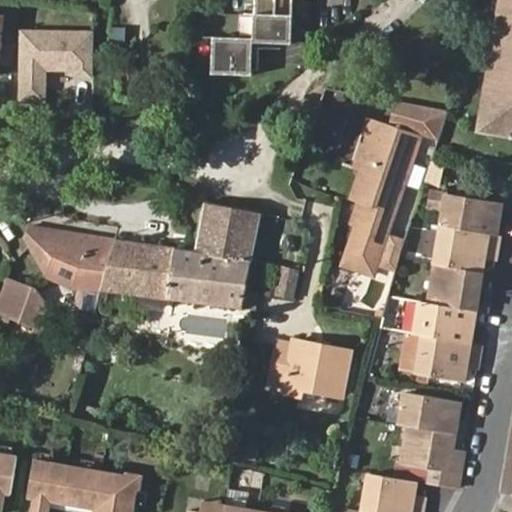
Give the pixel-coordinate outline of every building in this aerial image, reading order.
[(255,0),(254,40),(214,39),(213,74),(252,76),(254,44),(293,45),(294,0),(255,0)] [(511,0),(510,0),(485,138),(511,143),(511,0)] [(95,29),(21,28),(19,106),(46,106),(47,69),(75,69),(75,75),(94,76),(95,29)] [(136,44),(116,45),(119,92),(139,91),(136,44)] [(372,226),(365,250),(384,255),(397,208),(418,128),(379,117),(375,130),(365,167),(357,196),(365,199),(359,222),(366,225),(372,226)] [(354,164),(365,167),(375,130),(364,127),(354,164)] [(495,235),(499,205),(449,197),(444,229),(495,235)] [(251,262),(260,213),(207,204),(198,253),(251,262)] [(359,249),(365,250),(372,226),(366,225),(359,249)] [(101,289),(116,240),(29,226),(24,236),(47,277),(70,287),(73,287),(98,289),(101,289)] [(481,274),(484,259),(485,253),(498,254),(501,238),(495,235),(444,229),(438,268),(481,274)] [(251,262),(198,253),(116,240),(101,289),(244,305),(251,262)] [(497,262),(498,254),(485,253),(484,259),(497,262)] [(0,317),(51,336),(58,322),(57,320),(45,302),(18,293),(23,276),(13,266),(0,297),(0,317)] [(281,268),(276,295),(290,298),(296,271),(281,268)] [(478,297),(479,289),(481,274),(438,268),(431,308),(476,313),(488,315),(491,299),(478,297)] [(96,309),(98,289),(73,287),(72,302),(76,307),(96,309)] [(491,299),(492,291),(479,289),(478,297),(491,299)] [(471,346),(476,313),(431,308),(422,306),(417,339),(426,340),(471,346)] [(468,370),(469,363),(480,364),(482,354),(483,347),(471,346),(426,340),(421,379),(466,384),(468,370)] [(343,407),(353,360),(297,347),(296,354),(279,351),(270,390),(287,394),(285,401),(304,406),(305,398),(343,407)] [(456,437),(463,394),(410,388),(403,430),(411,432),(456,437)] [(450,477),(453,457),(456,437),(411,432),(405,470),(430,474),(428,487),(430,488),(459,491),(461,480),(450,477)] [(0,443),(0,449),(11,451),(12,445),(0,443)] [(0,509),(4,489),(10,491),(17,453),(11,451),(0,449),(0,509)] [(41,451),(39,457),(52,460),(53,453),(41,451)] [(46,511),(47,506),(49,498),(94,506),(93,511),(135,511),(136,507),(139,494),(140,490),(143,491),(146,477),(128,473),(127,475),(94,469),(83,466),(52,460),(39,457),(35,457),(28,494),(33,496),(30,511),(46,511)] [(461,480),(465,459),(453,457),(450,477),(461,480)] [(84,460),(83,466),(94,469),(96,461),(84,460)] [(426,511),(427,510),(417,509),(418,501),(421,487),(372,481),(367,511),(426,511)] [(145,495),(139,494),(136,507),(142,509),(145,495)] [(49,498),(47,506),(79,511),(93,511),(94,506),(49,498)] [(233,501),(232,507),(245,510),(246,504),(233,501)] [(427,510),(428,503),(418,501),(417,509),(427,510)] [(203,503),(201,511),(226,511),(228,507),(203,503)]
